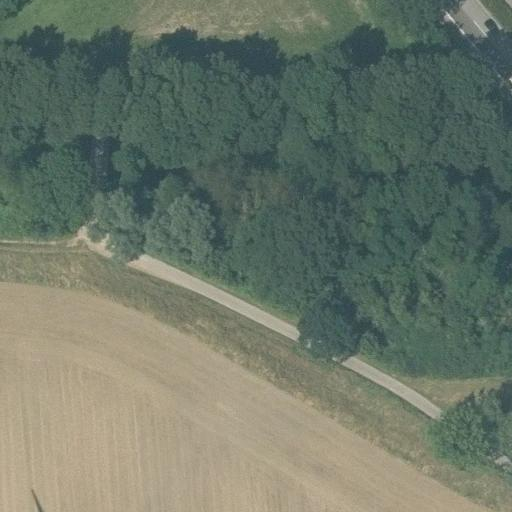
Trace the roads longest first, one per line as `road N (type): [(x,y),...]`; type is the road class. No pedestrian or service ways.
road 1 (unclassified): [(511,477),(392,399),(96,244),(101,121)]
road 2 (track): [(101,121),(100,98),(83,90),(0,84)]
